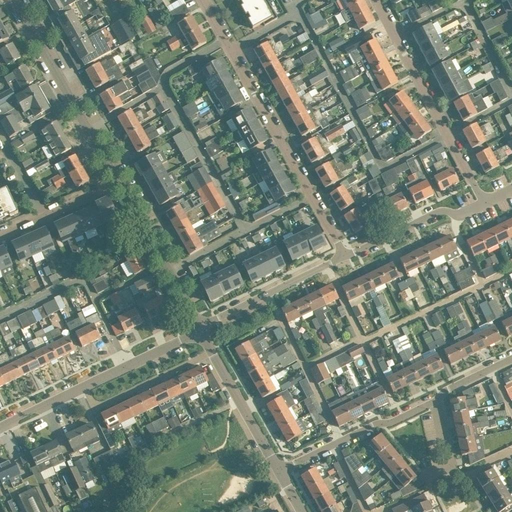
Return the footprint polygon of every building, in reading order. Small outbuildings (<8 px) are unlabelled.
[(47,1),(55,14),(80,0),(37,0),(41,5),(47,1)] [(80,0),(55,14),(66,34),(86,22),(94,17),(95,16),(98,22),(104,18),(99,8),(90,14),(84,3),(88,0),(87,0),(80,0)] [(178,0),(168,6),(171,11),(185,4),(183,0),(178,0)] [(236,0),(253,29),(263,23),(264,26),(278,19),(267,0),(236,0)] [(339,0),(336,2),(342,12),(364,1),(363,0),(339,0)] [(436,0),(428,4),(430,10),(431,10),(432,13),(443,7),(438,0),(436,0)] [(507,14),(492,21),(495,27),(511,18),(511,0),(510,0),(508,1),(502,4),(507,14)] [(342,12),(341,13),(346,23),(354,19),(369,11),(364,1),(342,12)] [(170,13),(173,19),(174,21),(189,13),(185,4),(170,13)] [(428,4),(417,10),(420,16),(423,14),(424,17),(429,15),(428,12),(431,10),(430,10),(428,4)] [(161,23),(153,7),(148,10),(156,26),(155,27),(157,30),(162,28),(160,23),(161,23)] [(420,16),(417,10),(416,9),(406,14),(411,24),(424,17),(423,14),(420,16)] [(311,19),(308,20),(311,27),(314,25),(323,20),(318,11),(309,16),(310,18),(311,19)] [(369,11),(354,19),(360,30),(375,22),(369,11)] [(74,43),(75,45),(109,26),(104,18),(98,22),(95,16),(94,17),(86,22),(66,34),(71,43),(74,43)] [(178,25),(185,38),(199,30),(191,17),(178,25)] [(126,19),(112,27),(121,44),(135,36),(126,19)] [(144,22),(149,32),(151,34),(156,31),(150,19),(144,22)] [(491,20),(482,24),(486,32),(495,27),(492,21),(491,20)] [(0,23),(0,44),(9,39),(0,23)] [(295,23),(285,27),(288,34),(298,30),(295,23)] [(109,26),(75,45),(77,48),(74,49),(74,52),(81,65),(80,68),(81,69),(89,64),(94,62),(119,48),(121,47),(109,26)] [(418,43),(419,46),(436,37),(431,26),(413,35),(415,39),(414,39),(417,44),(418,43)] [(199,30),(185,38),(192,51),(206,43),(199,30)] [(375,40),(374,41),(370,33),(343,47),(347,55),(360,48),(366,59),(381,51),(375,40)] [(175,37),(166,42),(169,47),(178,42),(175,37)] [(329,44),(333,52),(346,45),(342,37),(329,44)] [(423,53),(424,56),(442,47),(436,37),(419,46),(420,48),(419,48),(422,53),(423,53)] [(502,43),(499,38),(491,42),(494,48),(502,43)] [(254,51),(259,60),(272,52),(283,46),(280,42),(275,44),(273,40),(267,43),(254,51)] [(131,41),(121,47),(119,48),(122,54),(128,51),(132,56),(138,53),(131,41)] [(178,42),(169,47),(172,52),(181,47),(178,42)] [(2,43),(0,44),(0,55),(1,55),(4,59),(0,61),(0,66),(1,69),(7,66),(8,66),(20,59),(12,45),(5,49),(2,43)] [(259,60),(263,68),(277,61),(274,56),(285,50),(283,46),(272,52),(259,60)] [(442,47),(424,56),(426,59),(425,59),(428,64),(430,66),(447,57),(442,47)] [(268,77),(273,85),(286,78),(284,73),(294,67),(295,69),(303,64),(305,67),(319,59),(314,50),(292,63),(268,77)] [(360,62),(366,72),(371,69),(386,61),(381,51),(366,59),(360,62)] [(132,57),(136,62),(141,59),(138,54),(132,57)] [(203,71),(208,81),(225,71),(226,72),(227,71),(221,60),(216,63),(215,62),(211,65),(211,66),(206,57),(187,68),(192,77),(203,71)] [(143,62),(145,65),(152,78),(157,86),(160,76),(150,58),(143,62)] [(85,71),(90,80),(117,65),(113,59),(107,62),(106,60),(99,64),(85,71)] [(145,65),(143,62),(141,59),(136,62),(129,66),(132,72),(134,72),(145,65)] [(263,68),(268,77),(292,63),(289,59),(279,65),(277,61),(263,68)] [(366,72),(371,83),(377,80),(392,72),(386,61),(371,69),(366,72)] [(436,79),(438,82),(455,73),(450,62),(433,71),(434,74),(433,74),(436,79)] [(117,65),(90,80),(96,89),(109,81),(107,78),(120,71),(117,65)] [(134,72),(140,84),(145,82),(152,78),(145,65),(134,72)] [(351,66),(339,72),(345,83),(359,76),(355,69),(353,70),(351,66)] [(4,79),(7,85),(16,80),(21,89),(33,82),(25,67),(13,74),(4,79)] [(323,68),(307,77),(312,86),(328,76),(323,68)] [(208,81),(214,91),(231,81),(226,72),(225,71),(208,81)] [(377,80),(371,83),(377,93),(382,90),(383,91),(398,83),(392,72),(377,80)] [(442,90),(444,92),(461,83),(455,73),(438,82),(440,85),(439,85),(441,90),(442,90)] [(273,85),(278,94),(301,80),(299,76),(288,82),(286,78),(273,85)] [(152,78),(145,82),(149,90),(157,86),(152,78)] [(99,96),(104,105),(118,97),(128,92),(133,89),(128,80),(113,89),(113,88),(99,96)] [(278,94),(282,102),(303,91),(306,89),(301,80),(278,94)] [(503,89),(498,80),(489,84),(494,94),(503,89)] [(214,91),(219,101),(237,91),(231,81),(214,91)] [(355,92),(351,83),(343,87),(347,95),(355,92)] [(461,83),(444,92),(445,94),(444,95),(446,99),(447,99),(449,102),(466,93),(461,83)] [(0,117),(10,112),(20,106),(23,111),(43,99),(37,88),(36,86),(27,91),(15,98),(1,105),(0,106),(0,117)] [(350,95),(357,107),(366,103),(366,102),(371,99),(365,88),(360,91),(360,90),(350,95)] [(501,90),(496,93),(501,102),(508,98),(503,89),(501,90)] [(0,95),(0,106),(1,105),(15,98),(10,90),(0,95)] [(237,91),(219,101),(213,104),(221,117),(227,113),(226,111),(242,102),(237,91)] [(282,102),(287,111),(301,103),(311,98),(309,93),(305,95),(303,91),(282,102)] [(118,97),(104,105),(109,113),(123,106),(121,103),(131,97),(128,92),(118,97)] [(389,102),(396,112),(410,101),(402,92),(389,102)] [(151,111),(156,108),(165,102),(160,94),(146,102),(151,111)] [(453,104),(458,113),(482,100),(480,96),(474,99),(471,94),(453,104)] [(287,111),(292,119),(312,108),(309,104),(313,102),(311,98),(301,103),(287,111)] [(43,99),(23,111),(30,124),(50,113),(43,99)] [(482,100),(458,113),(463,122),(487,109),(482,100)] [(398,125),(403,121),(417,111),(410,101),(396,112),(391,116),(398,125)] [(165,102),(156,108),(160,115),(170,109),(166,103),(165,103),(165,102)] [(356,111),(361,122),(372,116),(366,106),(356,111)] [(292,119),(297,128),(320,115),(318,110),(314,113),(312,108),(292,119)] [(117,118),(123,127),(136,119),(146,113),(144,109),(133,115),(131,111),(117,118)] [(232,119),(238,130),(255,121),(249,110),(232,119)] [(398,125),(405,134),(410,131),(424,121),(417,111),(403,121),(398,125)] [(10,112),(0,117),(0,121),(9,138),(21,131),(10,112)] [(320,115),(297,128),(302,137),(315,129),(321,126),(318,122),(328,116),(326,112),(320,115)] [(123,127),(127,135),(141,128),(138,123),(149,118),(146,113),(136,119),(123,127)] [(162,119),(165,125),(175,119),(172,113),(162,119)] [(175,119),(165,125),(169,132),(179,126),(175,119)] [(238,130),(243,140),(261,131),(255,121),(238,130)] [(417,141),(418,140),(431,131),(424,121),(410,131),(405,134),(408,138),(413,134),(417,141)] [(204,122),(195,127),(198,132),(207,127),(204,122)] [(40,132),(47,145),(63,136),(56,123),(40,132)] [(462,131),(467,140),(480,133),(491,127),(489,123),(478,128),(476,124),(462,131)] [(301,146),(306,155),(330,142),(345,133),(341,125),(324,135),(325,137),(322,138),(320,135),(301,146)] [(127,135),(132,144),(156,130),(153,126),(143,132),(141,128),(127,135)] [(156,130),(159,136),(164,132),(161,127),(156,130)] [(480,133),(467,140),(472,149),(485,142),(483,137),(493,132),(491,127),(480,133)] [(348,132),(355,143),(361,139),(355,128),(348,132)] [(156,130),(132,144),(137,153),(151,145),(149,142),(159,136),(156,130)] [(261,131),(243,140),(249,150),(266,141),(261,131)] [(11,144),(14,150),(36,138),(32,132),(11,144)] [(172,138),(181,154),(192,148),(183,132),(172,138)] [(63,136),(47,145),(54,158),(71,149),(63,136)] [(371,142),(377,152),(386,147),(380,137),(371,142)] [(330,142),(306,155),(311,164),(324,156),(330,153),(328,149),(332,146),(330,142)] [(434,156),(438,163),(450,187),(459,183),(452,169),(447,171),(442,160),(444,160),(440,153),(444,151),(440,143),(430,149),(433,154),(434,156)] [(480,165),(504,152),(510,149),(508,145),(491,153),(489,149),(475,156),(480,165)] [(386,147),(377,152),(381,160),(387,162),(395,157),(388,146),(386,147)] [(349,147),(341,151),(344,155),(351,151),(349,147)] [(192,148),(181,154),(187,164),(198,158),(192,148)] [(421,161),(433,154),(430,149),(418,155),(421,161)] [(142,177),(144,176),(143,175),(160,166),(167,162),(161,151),(146,160),(145,159),(141,162),(141,163),(136,166),(142,177)] [(253,161),(259,171),(276,162),(270,151),(253,161)] [(504,152),(480,165),(485,174),(498,167),(496,162),(507,157),(504,152)] [(20,161),(23,166),(31,161),(28,156),(20,161)] [(63,179),(70,175),(82,168),(75,156),(63,163),(65,168),(58,171),(60,174),(63,179)] [(228,168),(222,158),(214,162),(220,173),(228,168)] [(27,172),(30,177),(50,165),(47,160),(27,172)] [(315,170),(320,179),(333,172),(350,164),(350,162),(344,166),(342,162),(337,165),(334,160),(328,163),(323,166),(315,170)] [(410,169),(413,175),(418,186),(424,200),(433,195),(427,181),(426,182),(424,176),(419,172),(414,161),(407,164),(410,169)] [(259,171),(264,181),(281,172),(276,162),(259,171)] [(333,172),(320,179),(325,188),(344,178),(342,173),(355,166),(353,162),(350,164),(333,172)] [(406,163),(400,166),(403,172),(410,169),(407,164),(406,163)] [(450,187),(438,163),(433,165),(439,176),(434,178),(441,192),(450,187)] [(375,164),(367,169),(373,179),(381,174),(375,164)] [(147,182),(149,185),(166,176),(160,166),(143,175),(144,176),(145,177),(144,178),(146,182),(147,182)] [(192,174),(201,189),(212,183),(203,167),(200,169),(194,172),(192,174)] [(82,168),(70,175),(76,188),(89,181),(82,168)] [(220,173),(218,174),(222,181),(232,176),(228,168),(220,173)] [(381,175),(387,188),(399,212),(408,208),(401,194),(397,196),(391,186),(400,181),(393,169),(381,175)] [(264,181),(270,191),(287,182),(286,181),(281,172),(264,181)] [(51,179),(54,184),(63,179),(60,174),(51,179)] [(345,181),(352,192),(358,188),(363,185),(360,181),(356,184),(354,182),(357,180),(354,175),(345,181)] [(418,186),(413,175),(408,177),(411,183),(406,185),(408,190),(415,204),(424,200),(418,186)] [(153,193),(155,195),(171,185),(166,176),(149,185),(151,188),(150,189),(152,193),(153,193)] [(54,184),(40,192),(39,193),(42,199),(57,189),(65,184),(63,179),(54,184)] [(368,183),(373,194),(380,190),(375,179),(368,183)] [(287,182),(270,191),(276,202),(284,197),(285,198),(289,195),(289,194),(294,191),(288,180),(286,181),(287,182)] [(208,201),(219,195),(212,183),(201,189),(208,201)] [(171,185),(155,195),(156,197),(155,198),(158,202),(160,205),(177,196),(171,185)] [(330,195),(335,203),(348,195),(343,186),(330,195)] [(348,195),(335,203),(341,212),(354,204),(351,199),(361,193),(358,188),(352,192),(348,195)] [(399,212),(387,188),(382,190),(388,200),(383,203),(390,216),(399,212)] [(0,211),(4,220),(18,213),(7,189),(0,191),(0,211)] [(216,213),(221,210),(225,207),(219,195),(208,201),(203,204),(206,209),(212,206),(216,213)] [(96,204),(97,206),(105,224),(117,219),(108,199),(96,204)] [(166,213),(171,222),(194,209),(192,204),(187,207),(184,203),(166,213)] [(252,215),(255,222),(280,209),(277,203),(271,207),(270,206),(252,215)] [(89,210),(87,211),(95,228),(105,224),(97,206),(92,208),(92,207),(88,209),(89,210)] [(344,217),(349,225),(372,210),(370,206),(360,213),(357,208),(344,217)] [(194,209),(171,222),(178,234),(200,222),(196,215),(201,213),(198,207),(194,209)] [(225,207),(221,210),(224,216),(229,213),(225,207)] [(372,210),(349,225),(355,234),(368,226),(365,221),(381,211),(378,207),(372,210)] [(81,213),(76,215),(84,233),(95,228),(87,211),(85,211),(81,212),(81,213)] [(68,219),(66,220),(74,238),(84,233),(76,215),(72,217),(71,217),(67,218),(68,219)] [(74,238),(66,220),(64,221),(64,220),(60,222),(55,225),(63,242),(74,238)] [(125,221),(119,224),(125,234),(131,231),(125,221)] [(200,222),(178,234),(185,247),(217,228),(213,221),(206,225),(205,224),(202,225),(200,222)] [(499,245),(511,239),(504,224),(491,230),(499,245)] [(217,228),(185,247),(190,255),(203,248),(208,244),(207,243),(221,235),(217,228)] [(316,228),(305,233),(313,250),(313,251),(314,252),(326,247),(316,228)] [(39,232),(34,234),(42,252),(53,247),(45,229),(42,230),(38,231),(39,232)] [(486,251),(499,245),(491,230),(479,236),(486,251)] [(305,233),(295,238),(303,255),(306,254),(307,255),(311,252),(313,251),(313,250),(305,233)] [(28,237),(23,239),(31,257),(42,252),(34,234),(32,235),(32,234),(28,236),(28,237)] [(450,236),(437,242),(444,256),(447,262),(460,256),(450,236)] [(474,257),(486,251),(479,236),(466,242),(474,257)] [(303,255),(295,238),(284,243),(292,261),(295,259),(296,260),(300,258),(300,257),(303,255)] [(31,257),(23,239),(22,240),(21,239),(17,241),(18,241),(13,244),(20,261),(31,257)] [(119,247),(127,261),(137,255),(129,241),(119,247)] [(437,242),(425,248),(431,262),(436,259),(444,256),(437,242)] [(0,270),(0,271),(11,266),(3,248),(0,249),(0,270)] [(419,268),(431,262),(425,248),(412,254),(419,268)] [(275,250),(264,255),(273,273),(275,271),(276,272),(281,270),(280,269),(284,267),(275,250)] [(406,274),(419,268),(412,254),(400,261),(406,274)] [(137,255),(127,261),(135,275),(145,270),(137,255)] [(264,255),(254,260),(263,277),(265,276),(266,277),(270,275),(270,274),(273,273),(264,255)] [(494,255),(490,258),(493,266),(498,263),(494,255)] [(493,266),(490,258),(484,260),(488,268),(483,271),(487,277),(497,273),(493,266)] [(263,277),(254,260),(244,265),(252,283),(256,281),(256,282),(261,279),(261,278),(263,277)] [(392,264),(380,270),(386,284),(399,277),(392,264)] [(189,268),(192,275),(197,272),(193,265),(189,268)] [(435,269),(439,278),(444,275),(440,266),(435,269)] [(454,275),(458,284),(462,291),(475,285),(471,277),(474,276),(470,268),(456,274),(453,267),(450,269),(453,275),(454,275)] [(234,268),(223,273),(232,290),(235,289),(235,290),(240,287),(239,287),(242,285),(234,268)] [(434,280),(439,278),(435,269),(430,271),(434,280)] [(380,270),(367,276),(374,290),(386,284),(380,270)] [(223,273),(213,278),(221,295),(222,295),(224,294),(224,295),(229,293),(228,292),(232,290),(223,273)] [(151,276),(142,281),(159,316),(168,311),(161,298),(157,300),(151,289),(156,287),(151,276)] [(355,282),(361,296),(374,290),(367,276),(355,282)] [(511,292),(511,281),(509,276),(499,281),(502,287),(508,284),(511,292)] [(413,277),(405,281),(408,287),(409,287),(415,284),(416,283),(413,277)] [(221,295),(213,278),(202,283),(211,303),(223,297),(222,295),(221,295)] [(159,316),(142,281),(134,284),(139,295),(142,293),(148,304),(143,306),(150,320),(159,316)] [(405,281),(398,285),(401,291),(408,287),(405,281)] [(349,302),(361,296),(355,282),(342,289),(349,302)] [(415,284),(409,287),(412,294),(419,290),(415,284)] [(332,286),(319,292),(326,305),(338,299),(332,286)] [(116,293),(121,303),(133,328),(142,324),(138,314),(133,304),(128,306),(126,301),(121,291),(116,293)] [(316,318),(321,328),(329,345),(337,341),(328,323),(326,324),(324,321),(326,320),(321,308),(326,305),(319,292),(307,298),(313,311),(316,318)] [(382,294),(377,297),(382,306),(386,303),(382,294)] [(55,301),(43,307),(48,316),(53,314),(59,310),(66,307),(60,295),(54,298),(55,301)] [(377,297),(372,299),(377,308),(382,306),(377,297)] [(301,318),(313,311),(307,298),(294,304),(301,318)] [(487,303),(495,320),(499,318),(503,316),(495,300),(487,303)] [(481,333),(488,347),(501,341),(491,322),(495,320),(487,303),(486,301),(479,305),(488,324),(479,328),(481,333)] [(133,328),(121,303),(117,306),(119,310),(115,313),(124,333),(133,328)] [(458,303),(452,306),(457,316),(463,313),(458,303)] [(288,324),(301,318),(294,304),(281,310),(288,324)] [(337,308),(341,318),(347,315),(342,306),(337,308)] [(356,319),(362,316),(357,306),(352,309),(356,319)] [(377,308),(376,308),(381,318),(386,316),(382,306),(377,308)] [(451,319),(457,316),(452,306),(446,309),(451,319)] [(48,317),(48,316),(43,307),(37,310),(42,320),(45,319),(48,317)] [(31,310),(24,314),(30,326),(37,323),(31,310)] [(77,314),(79,318),(85,329),(91,343),(100,339),(94,325),(89,327),(82,312),(77,314)] [(432,316),(437,326),(444,323),(439,312),(432,316)] [(30,326),(24,314),(17,317),(23,329),(30,326)] [(85,329),(79,318),(75,320),(77,326),(69,329),(72,335),(76,333),(82,347),(91,343),(85,329)] [(316,330),(321,328),(316,318),(312,321),(316,330)] [(511,335),(511,318),(501,323),(508,337),(511,335)] [(466,321),(461,323),(476,353),(488,347),(481,333),(474,337),(466,321)] [(0,325),(0,330),(6,342),(14,338),(6,322),(0,325)] [(453,338),(457,346),(463,359),(476,353),(461,323),(456,325),(460,331),(457,333),(459,336),(453,338)] [(43,330),(45,335),(50,346),(57,359),(66,355),(54,331),(54,330),(52,326),(43,330)] [(345,329),(350,339),(356,336),(351,326),(345,329)] [(406,326),(401,329),(405,336),(410,334),(406,326)] [(58,328),(54,330),(54,331),(66,355),(75,351),(68,337),(64,339),(58,328)] [(273,332),(278,341),(284,338),(279,328),(273,332)] [(296,329),(291,331),(296,340),(301,338),(296,329)] [(432,334),(435,341),(438,347),(445,344),(438,330),(432,334)] [(429,345),(434,342),(433,342),(429,332),(422,336),(426,345),(427,346),(427,345),(429,345)] [(235,350),(242,362),(263,351),(258,343),(266,338),(264,334),(235,350)] [(45,335),(36,339),(48,364),(57,359),(50,346),(45,335)] [(405,336),(398,339),(404,351),(408,349),(411,348),(405,336)] [(28,343),(33,354),(39,368),(48,364),(36,339),(28,343)] [(438,347),(435,341),(434,342),(429,345),(427,345),(430,351),(438,347)] [(348,351),(348,352),(352,359),(364,352),(360,344),(348,351)] [(242,362),(249,374),(269,363),(278,357),(288,352),(284,345),(265,355),(263,351),(242,362)] [(23,346),(19,348),(31,372),(39,368),(33,354),(28,356),(23,346)] [(463,359),(457,346),(444,352),(450,365),(463,359)] [(10,352),(12,357),(22,377),(31,372),(19,348),(14,350),(10,352)] [(408,349),(404,351),(408,360),(413,358),(408,349)] [(3,350),(0,351),(0,354),(1,356),(13,381),(22,377),(12,357),(8,359),(6,354),(5,354),(3,350)] [(249,374),(256,386),(269,379),(265,372),(281,363),(284,368),(297,361),(294,356),(293,357),(289,351),(288,352),(278,357),(269,363),(249,374)] [(399,354),(403,363),(408,360),(404,351),(399,354)] [(348,352),(336,358),(340,367),(341,367),(345,365),(353,361),(352,359),(348,352)] [(0,376),(4,385),(13,381),(1,356),(0,354),(0,376)] [(437,355),(424,361),(430,375),(443,369),(437,355)] [(340,367),(336,358),(325,363),(330,372),(340,367)] [(406,387),(399,374),(393,376),(389,368),(387,369),(384,361),(378,363),(386,380),(393,393),(406,387)] [(424,361),(411,367),(418,381),(430,375),(424,361)] [(330,378),(324,364),(323,363),(310,370),(317,384),(330,378)] [(201,367),(188,373),(195,388),(208,382),(213,393),(220,390),(212,374),(206,377),(201,367)] [(411,367),(399,374),(406,387),(418,381),(411,367)] [(511,368),(502,373),(505,378),(511,374),(511,368)] [(283,371),(274,376),(275,378),(277,379),(282,377),(282,374),(284,373),(283,371)] [(188,373),(176,379),(183,394),(186,400),(198,393),(195,388),(188,373)] [(291,386),(302,380),(299,374),(288,380),(289,382),(280,387),(283,392),(292,387),(291,386)] [(511,374),(505,378),(503,379),(505,384),(511,380),(511,374)] [(176,379),(163,385),(171,400),(183,394),(176,379)] [(269,379),(256,386),(263,399),(276,391),(269,379)] [(492,379),(479,385),(483,392),(490,389),(492,393),(497,390),(492,379)] [(378,382),(366,388),(376,409),(389,403),(382,388),(381,388),(378,382)] [(163,385),(151,391),(158,406),(171,400),(163,385)] [(306,390),(310,398),(314,395),(311,388),(306,390)] [(366,388),(353,395),(357,400),(364,415),(376,409),(366,388)] [(450,401),(453,415),(467,412),(478,410),(474,395),(471,388),(462,393),(464,398),(450,401)] [(492,393),(491,393),(497,405),(503,402),(497,390),(492,393)] [(151,391),(139,397),(146,412),(158,406),(151,391)] [(273,402),(266,406),(273,418),(288,410),(291,408),(295,406),(287,391),(283,393),(282,393),(271,399),(273,402)] [(353,393),(341,399),(351,421),(364,415),(357,400),(353,395),(353,393)] [(304,401),(310,414),(320,408),(314,395),(310,398),(304,401)] [(139,397),(126,403),(133,418),(146,412),(139,397)] [(351,421),(341,399),(328,405),(331,412),(339,428),(351,421)] [(126,403),(114,409),(121,424),(133,418),(126,403)] [(192,410),(194,416),(195,418),(202,415),(199,407),(192,410)] [(320,408),(310,414),(315,426),(326,420),(320,408)] [(121,424),(114,409),(101,415),(108,430),(103,432),(111,448),(116,446),(111,434),(123,428),(121,424)] [(288,410),(273,418),(280,430),(295,422),(288,410)] [(478,424),(488,422),(488,421),(506,417),(505,411),(493,413),(494,416),(487,417),(477,419),(478,424)] [(453,415),(456,429),(470,425),(467,412),(453,415)] [(167,420),(171,429),(180,425),(177,416),(167,420)] [(164,417),(151,423),(156,434),(169,428),(164,417)] [(295,422),(280,430),(287,443),(302,434),(308,431),(301,419),(295,422)] [(156,434),(151,423),(146,426),(152,439),(156,434)] [(92,424),(79,430),(87,447),(100,441),(92,424)] [(456,429),(459,442),(473,439),(478,438),(476,429),(479,429),(478,424),(470,425),(456,429)] [(87,447),(79,430),(66,437),(72,449),(74,453),(87,447)] [(369,444),(378,455),(389,446),(380,435),(369,444)] [(128,439),(135,453),(148,447),(145,442),(137,446),(133,437),(128,439)] [(473,439),(459,442),(462,456),(468,455),(470,466),(485,459),(483,451),(476,453),(473,439)] [(56,441),(43,447),(49,460),(52,467),(65,461),(61,454),(62,454),(56,441)] [(378,455),(387,466),(398,457),(389,446),(378,455)] [(49,460),(43,447),(30,453),(36,466),(37,466),(40,473),(52,467),(49,460)] [(113,471),(105,455),(104,454),(93,459),(101,476),(113,471)] [(344,459),(352,476),(358,471),(363,466),(355,454),(344,459)] [(387,466),(395,477),(407,467),(398,457),(387,466)] [(76,468),(75,468),(84,487),(85,487),(84,485),(95,479),(85,458),(73,463),(76,468)] [(51,511),(48,505),(39,487),(27,493),(13,462),(0,468),(0,479),(2,484),(1,485),(8,499),(14,496),(19,508),(21,511),(51,511)] [(337,472),(337,473),(341,470),(338,462),(333,465),(335,468),(333,469),(335,473),(337,472)] [(407,467),(395,477),(391,481),(395,486),(399,482),(404,487),(399,491),(399,492),(390,496),(393,500),(402,496),(402,497),(417,491),(410,483),(416,478),(407,467)] [(475,476),(482,488),(498,478),(491,467),(475,476)] [(84,487),(75,468),(64,473),(74,492),(76,491),(80,501),(89,497),(84,487)] [(301,477),(307,489),(322,481),(315,468),(301,477)] [(341,470),(337,473),(340,479),(345,477),(341,470)] [(358,489),(359,488),(366,483),(372,478),(366,472),(362,476),(358,471),(352,476),(358,489)] [(36,479),(39,487),(48,505),(55,502),(42,476),(36,479)] [(482,495),(485,498),(503,487),(498,478),(482,488),(485,493),(482,495)] [(307,489),(314,501),(329,493),(328,492),(334,488),(331,482),(325,485),(322,481),(307,489)] [(364,498),(365,501),(374,493),(366,483),(359,488),(364,498)] [(345,490),(349,497),(354,494),(350,487),(345,490)] [(490,500),(493,505),(508,495),(503,487),(485,498),(487,502),(490,500)] [(314,501),(320,511),(322,511),(336,505),(329,493),(314,501)] [(354,494),(349,497),(352,505),(350,511),(362,511),(358,502),(354,494)] [(406,511),(411,510),(411,511),(429,511),(432,511),(431,509),(433,508),(429,501),(427,502),(424,495),(392,510),(392,511),(406,511)] [(511,500),(508,495),(493,505),(496,510),(493,511),(492,511),(507,511),(511,509),(511,500)]
